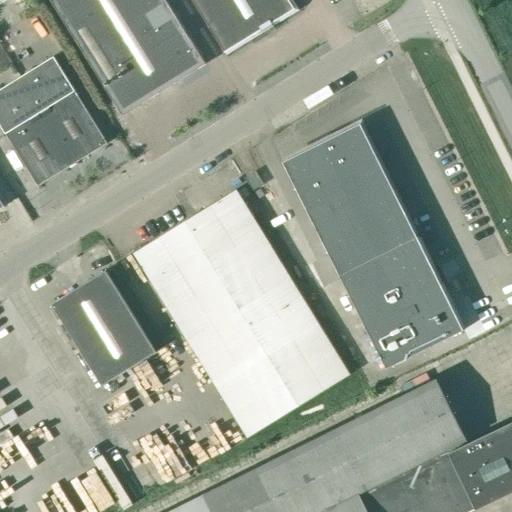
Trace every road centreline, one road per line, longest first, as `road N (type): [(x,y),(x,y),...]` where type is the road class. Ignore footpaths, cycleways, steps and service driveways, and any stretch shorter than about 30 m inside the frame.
road 1 (unclassified): [(0,266),(442,0)]
road 2 (tertiary): [(511,121),(451,0)]
